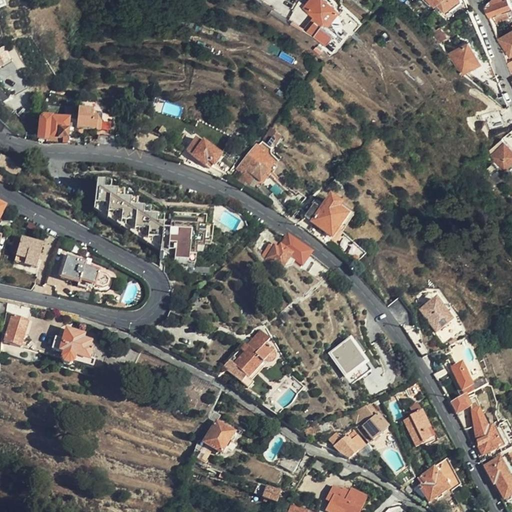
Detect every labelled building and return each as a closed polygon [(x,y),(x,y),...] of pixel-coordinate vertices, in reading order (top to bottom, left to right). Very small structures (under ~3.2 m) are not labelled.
[(337,10),(325,0),(309,0),(302,8),(323,26),(337,10)] [(444,11),(458,0),(443,0),(439,6),(444,11)] [(503,0),(491,0),(484,6),(488,15),(497,27),(510,15),(507,11),(511,6),(511,2),(511,0),(505,0),(504,1),(503,0)] [(333,36),(314,20),(307,26),(314,33),(313,34),(326,44),(333,36)] [(511,53),(511,31),(499,40),(507,57),(511,53)] [(468,42),(446,55),(457,73),(458,75),(480,63),(468,42)] [(0,44),(0,65),(13,59),(4,43),(0,44)] [(489,67),(477,72),(482,84),(494,79),(489,67)] [(503,109),(507,107),(502,97),(492,101),(503,109)] [(77,112),(76,129),(100,131),(100,126),(100,123),(91,113),(77,112)] [(95,113),(91,113),(100,123),(100,126),(111,127),(112,124),(103,123),(95,113)] [(41,119),(38,122),(38,141),(47,141),(47,139),(67,139),(67,122),(50,122),(50,119),(41,119)] [(278,138),(270,131),(262,140),(271,147),(278,138)] [(137,133),(134,144),(155,150),(159,135),(148,132),(147,136),(137,133)] [(501,171),(511,162),(511,137),(510,136),(506,139),(511,146),(511,151),(511,152),(502,140),(497,145),(501,149),(490,158),(501,171)] [(219,156),(195,139),(185,151),(203,165),(207,161),(212,165),(219,156)] [(254,150),(236,170),(242,174),(246,171),(259,181),(271,165),(260,156),(261,154),(254,150)] [(25,165),(1,153),(0,154),(0,180),(14,188),(25,165)] [(212,246),(213,230),(206,230),(206,217),(162,215),(106,186),(90,186),(86,205),(95,205),(95,212),(176,261),(176,266),(196,266),(196,253),(204,253),(204,245),(212,246)] [(330,238),(345,218),(336,211),(339,208),(328,200),(319,212),(312,207),(303,218),(330,238)] [(301,265),(310,254),(287,238),(280,249),(272,243),(263,256),(280,268),(282,265),(288,256),(295,261),(301,265)] [(35,272),(42,248),(19,241),(12,264),(35,272)] [(282,265),(286,267),(291,266),(292,265),(295,261),(288,256),(282,265)] [(97,276),(97,274),(82,269),(83,266),(65,260),(59,279),(77,285),(76,287),(86,290),(86,288),(87,285),(93,287),(101,290),(106,289),(108,283),(106,279),(97,276)] [(427,290),(435,300),(441,296),(438,292),(427,290)] [(419,312),(435,333),(456,317),(441,296),(435,300),(419,312)] [(21,348),(32,310),(7,305),(6,313),(12,316),(5,343),(21,348)] [(61,360),(93,370),(94,363),(91,361),(93,351),(90,350),(92,344),(84,342),(85,337),(66,331),(63,342),(56,340),(53,353),(63,355),(61,360)] [(273,353),(273,352),(266,344),(270,340),(263,334),(234,366),(248,380),(263,364),(264,364),(265,363),(266,364),(268,365),(270,365),(271,364),(272,363),(274,362),(275,360),(275,359),(275,357),(275,356),(274,354),(273,353)] [(358,337),(353,341),(363,355),(368,351),(358,337)] [(352,339),(331,353),(354,386),(375,373),(363,355),(352,339)] [(471,386),(461,365),(451,370),(461,391),(471,386)] [(419,381),(415,382),(422,394),(425,392),(419,381)] [(415,382),(403,389),(410,401),(422,394),(415,382)] [(254,401),(261,389),(253,384),(246,396),(254,401)] [(449,404),(455,415),(467,409),(461,398),(449,404)] [(409,419),(403,422),(415,449),(422,446),(421,444),(433,439),(417,404),(409,408),(410,411),(413,416),(408,418),(409,419)] [(500,446),(490,428),(488,429),(474,406),(470,408),(476,440),(480,452),(482,455),(500,446)] [(387,429),(373,411),(363,418),(367,424),(360,429),(372,442),(387,429)] [(218,416),(212,412),(206,423),(196,445),(200,448),(203,444),(213,451),(221,455),(233,434),(214,422),(218,416)] [(334,449),(339,457),(348,461),(358,452),(347,438),(334,449)] [(200,448),(193,460),(201,465),(203,461),(206,462),(213,451),(203,444),(200,448)] [(191,459),(193,460),(200,448),(196,445),(191,459)] [(293,475),(299,464),(285,456),(279,467),(293,475)] [(500,458),(483,467),(492,485),(495,483),(503,500),(507,502),(511,499),(511,483),(500,458)] [(460,487),(447,459),(431,469),(433,471),(418,481),(417,479),(409,484),(413,489),(420,485),(422,487),(418,489),(428,504),(449,490),(451,493),(460,487)] [(210,469),(193,463),(191,467),(208,474),(210,469)] [(276,503),(280,493),(259,485),(255,493),(264,497),(264,499),(265,499),(268,500),(276,503)] [(351,492),(349,494),(348,496),(343,493),(332,486),(327,495),(331,498),(327,505),(338,511),(360,511),(367,501),(351,492)] [(481,496),(476,487),(464,493),(468,502),(481,496)]
